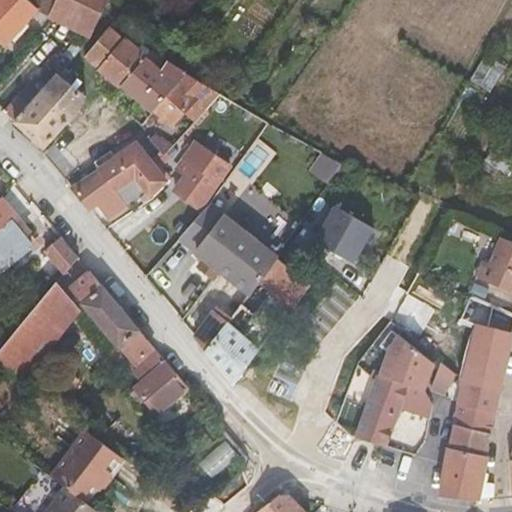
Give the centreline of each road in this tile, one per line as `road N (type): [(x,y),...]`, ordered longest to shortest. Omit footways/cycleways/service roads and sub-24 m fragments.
road 1 (residential): [(277,457),(37,172),(0,139)]
road 2 (residential): [(445,511),(277,457)]
